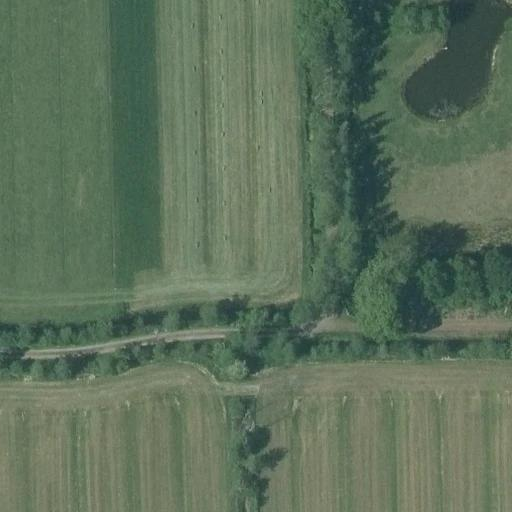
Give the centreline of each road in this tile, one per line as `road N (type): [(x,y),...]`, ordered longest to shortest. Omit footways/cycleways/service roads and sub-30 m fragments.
road 1 (track): [(314,331),(175,334),(74,354),(0,353)]
road 2 (track): [(511,331),(314,331)]
